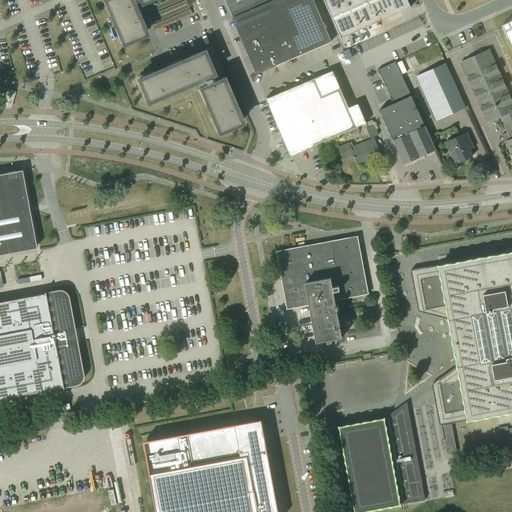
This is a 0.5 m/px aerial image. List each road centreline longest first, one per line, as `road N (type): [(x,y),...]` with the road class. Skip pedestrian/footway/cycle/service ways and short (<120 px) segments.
road 1 (tertiary): [(252,173),(140,136),(0,122)]
road 2 (tertiary): [(0,139),(103,145),(249,185)]
road 3 (residential): [(252,173),(262,130),(206,0)]
